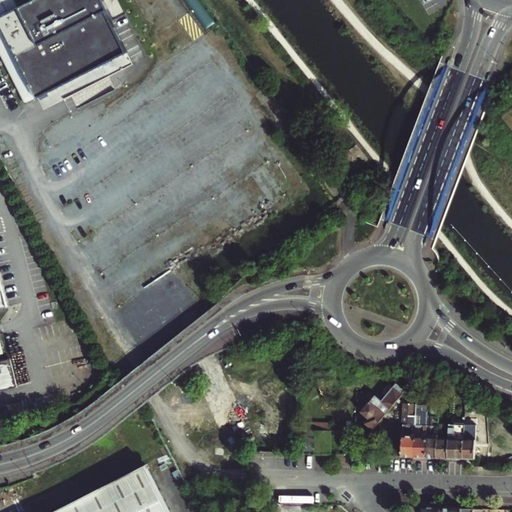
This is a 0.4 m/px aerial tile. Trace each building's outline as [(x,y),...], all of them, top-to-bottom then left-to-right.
[(117,0),(36,0),(0,18),(0,24),(38,100),(105,66),(110,76),(134,65),(111,20),(118,17),(124,14),(117,0)] [(511,134),(511,113),(501,122),(511,134)] [(0,392),(17,388),(10,360),(0,362),(0,392)] [(374,429),(405,390),(396,383),(382,401),(375,395),(374,398),(371,396),(369,399),(371,401),(362,412),(371,419),(368,423),(374,429)] [(415,457),(416,413),(416,404),(409,404),(403,404),(402,456),(415,457)] [(438,437),(439,408),(431,408),(431,416),(427,416),(426,457),(437,457),(438,437)] [(420,414),(416,413),(415,457),(426,457),(427,416),(428,411),(420,411),(420,414)] [(302,420),(302,453),(332,454),(333,430),(331,430),(331,420),(302,420)] [(230,451),(234,451),(242,451),(229,422),(218,427),(230,451)] [(464,458),(465,425),(450,424),(449,438),(449,458),(464,458)] [(477,425),(465,425),(464,458),(475,458),(477,425)] [(449,458),(449,438),(438,437),(437,457),(449,458)] [(375,440),(367,440),(367,455),(375,455),(375,440)] [(170,511),(144,461),(46,511),(170,511)]
